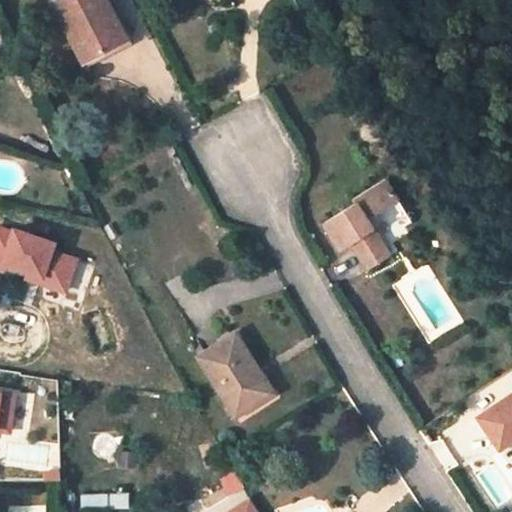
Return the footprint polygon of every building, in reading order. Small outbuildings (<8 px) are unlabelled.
[(0,0),(0,31),(10,28),(0,0)] [(107,0),(57,0),(56,0),(86,60),(118,43),(106,19),(115,15),(107,0)] [(115,15),(106,19),(118,43),(127,38),(115,15)] [(358,200),(326,220),(344,248),(353,243),(368,268),(391,254),(368,216),(398,198),(385,179),(356,197),(358,200)] [(13,229),(12,233),(0,228),(0,270),(4,272),(4,270),(36,281),(36,283),(65,293),(77,259),(53,250),(55,244),(13,229)] [(236,334),(201,356),(236,412),(261,396),(247,374),(257,368),(236,334)] [(257,368),(247,374),(261,396),(271,390),(257,368)] [(73,381),(62,379),(61,392),(71,393),(73,381)] [(12,392),(0,390),(0,432),(6,433),(12,392)] [(48,392),(30,390),(29,408),(46,409),(48,392)] [(511,393),(476,419),(498,452),(511,442),(511,393)] [(221,479),(230,496),(246,488),(238,471),(221,479)] [(129,494),(82,495),(83,509),(129,508),(129,494)] [(255,511),(250,501),(231,511),(255,511)]
